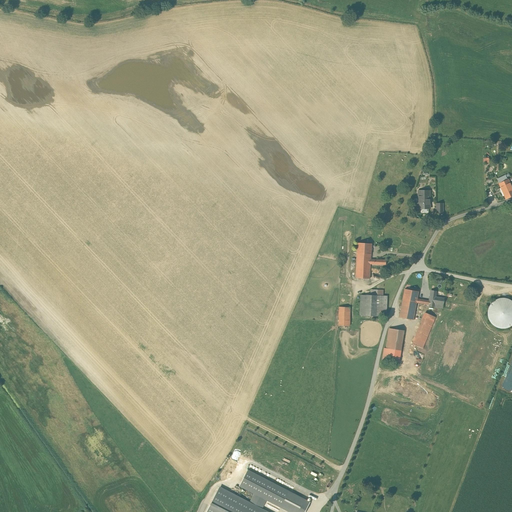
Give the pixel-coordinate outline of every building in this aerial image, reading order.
[(508,180),(499,184),(506,199),(511,195),(511,189),(511,188),(510,184),(508,180)] [(430,191),(418,191),(418,199),(418,209),(430,209),(430,191)] [(371,244),(357,243),(357,253),(371,254),(371,244)] [(371,254),(357,253),(355,278),(369,279),(370,264),(370,259),(371,254)] [(420,290),(407,287),(405,297),(400,316),(413,319),(417,303),(417,300),(418,297),(420,290)] [(438,291),(433,290),(431,300),(418,297),(417,300),(421,301),(430,303),(429,305),(435,306),(436,302),(437,297),(437,295),(438,291)] [(370,295),(365,295),(365,316),(376,316),(376,295),(370,295)] [(383,296),(376,295),(376,316),(387,317),(388,296),(383,296)] [(446,297),(437,295),(437,297),(436,302),(444,304),(446,297)] [(488,318),(489,321),(492,324),(495,327),(499,328),(503,329),(507,328),(511,326),(511,324),(511,301),(509,299),(505,298),(501,298),(497,299),(493,300),(491,303),(488,306),(487,310),(487,314),(488,318)] [(350,306),(338,306),(338,325),(350,325),(350,306)] [(437,316),(426,312),(420,328),(430,333),(437,316)] [(404,331),(389,328),(386,348),(401,350),(404,331)] [(430,333),(420,328),(414,343),(424,348),(425,347),(430,333)] [(459,328),(456,336),(462,339),(465,330),(459,328)] [(399,362),(401,350),(386,348),(384,348),(382,360),(399,362)] [(386,393),(382,400),(406,411),(408,406),(409,407),(411,404),(395,396),(394,398),(391,397),(391,395),(386,393)] [(304,511),(309,503),(247,471),(240,485),(255,493),(266,499),(267,500),(275,504),(291,511),(304,511)] [(250,504),(219,488),(206,511),(265,511),(260,509),(250,504)] [(255,493),(250,504),(260,509),(266,499),(255,493)]
